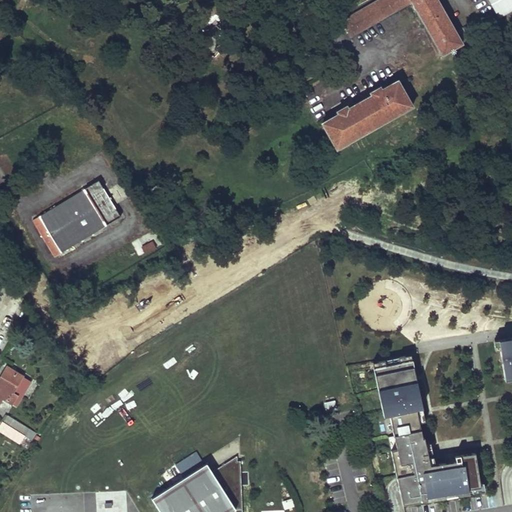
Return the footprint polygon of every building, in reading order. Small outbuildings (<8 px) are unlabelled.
[(462,44),(436,0),(379,0),(342,22),(351,37),(412,2),(443,56),(462,44)] [(511,10),(511,0),(488,0),(498,18),(511,10)] [(413,107),(397,80),(322,124),(338,150),(413,107)] [(98,180),(38,215),(60,253),(120,217),(98,180)] [(137,257),(144,254),(138,240),(131,242),(137,257)] [(145,253),(157,249),(154,241),(142,245),(145,253)] [(511,341),(498,344),(501,356),(507,355),(508,362),(502,363),(504,376),(511,375),(511,341)] [(455,491),(480,487),(475,453),(448,457),(449,465),(441,466),(441,463),(429,465),(424,437),(422,437),(416,409),(422,408),(419,393),(412,394),(410,388),(417,386),(411,355),(399,357),(400,362),(386,365),(385,360),(372,362),(378,390),(384,389),(385,395),(379,396),(383,416),(389,415),(396,449),(390,450),(395,471),(400,470),(401,475),(396,476),(398,487),(401,497),(407,496),(408,503),(426,500),(425,495),(444,492),(445,497),(455,496),(455,491)] [(31,382),(15,373),(14,374),(6,370),(0,379),(0,403),(3,399),(17,407),(31,382)] [(326,411),(336,409),(334,400),(324,403),(326,411)] [(36,435),(7,417),(3,423),(28,437),(34,438),(36,435)] [(0,427),(0,432),(27,449),(28,448),(28,437),(3,423),(0,427)] [(211,472),(206,463),(151,497),(160,511),(241,511),(242,502),(239,502),(237,461),(236,456),(211,472)]
